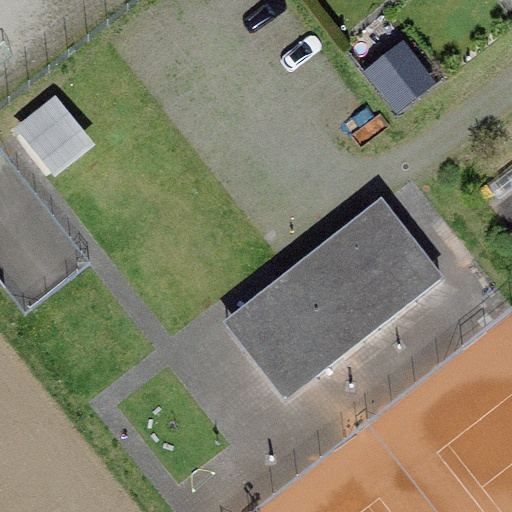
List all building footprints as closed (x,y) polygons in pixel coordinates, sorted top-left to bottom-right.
[(398,121),(437,91),(403,49),(364,79),(398,121)] [(55,177),(95,145),(55,94),(15,126),(20,133),(15,137),(46,176),(51,172),(55,177)] [(0,146),(0,282),(25,314),(91,263),(0,146)] [(511,167),(489,184),(499,197),(511,187),(511,167)] [(380,194),(222,319),(284,398),(443,273),(380,194)]
